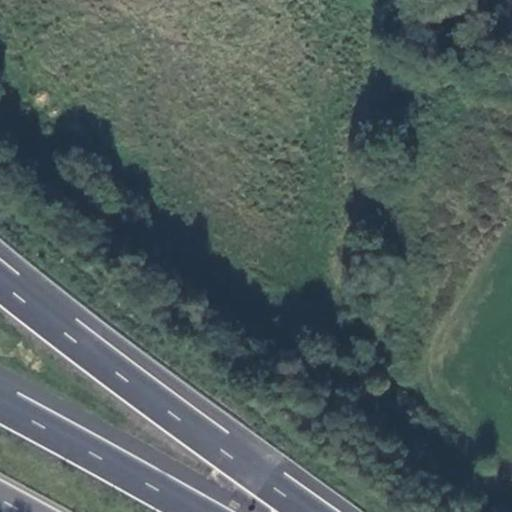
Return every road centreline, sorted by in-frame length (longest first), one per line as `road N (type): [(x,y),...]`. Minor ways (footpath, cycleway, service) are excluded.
road 1 (motorway): [(305,511),(0,285)]
road 2 (trunk): [(189,511),(0,408)]
